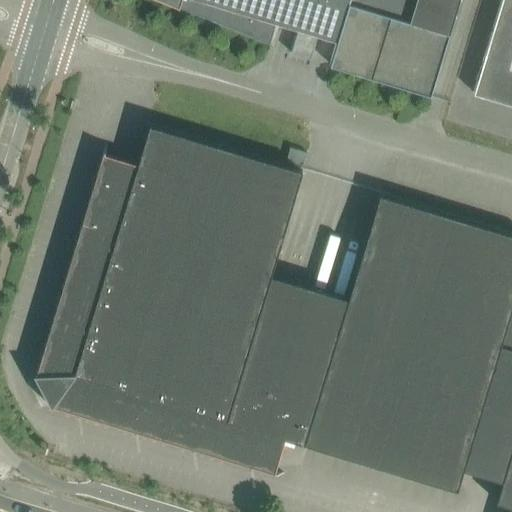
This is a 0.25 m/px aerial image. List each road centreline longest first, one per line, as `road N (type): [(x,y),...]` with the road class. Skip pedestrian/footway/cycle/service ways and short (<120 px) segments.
road 1 (unclassified): [(511,173),(44,28)]
road 2 (secondary): [(0,173),(44,28)]
